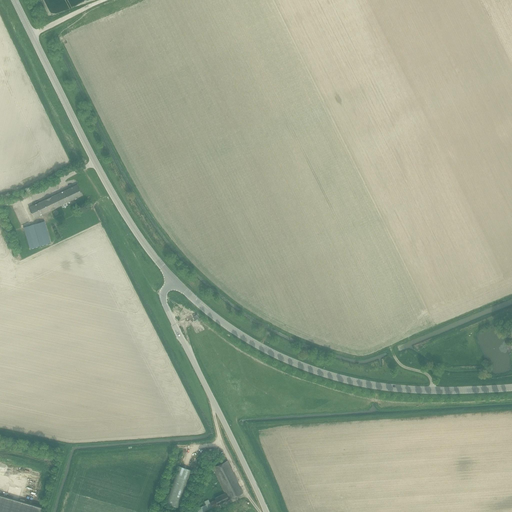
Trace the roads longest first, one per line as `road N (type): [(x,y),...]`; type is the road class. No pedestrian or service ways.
road 1 (tertiary): [(511,387),(399,388),(319,372),(246,339),(173,278)]
road 2 (tertiary): [(173,278),(120,209),(14,0)]
road 3 (unclassified): [(266,511),(165,305),(161,294),(173,278)]
